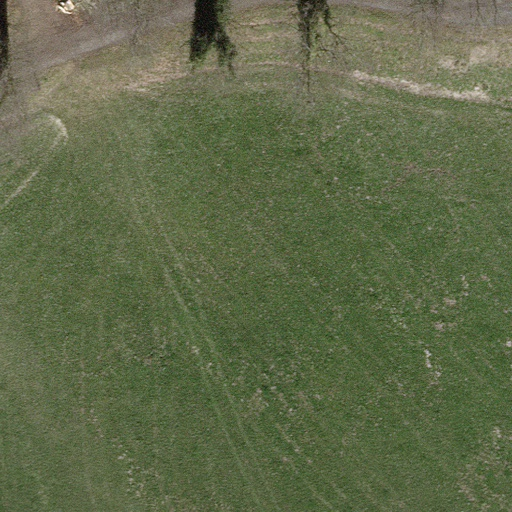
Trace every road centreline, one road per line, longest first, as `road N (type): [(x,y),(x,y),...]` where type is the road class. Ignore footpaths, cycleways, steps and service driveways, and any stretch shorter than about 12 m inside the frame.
road 1 (track): [(0,73),(245,0)]
road 2 (track): [(371,0),(511,13)]
